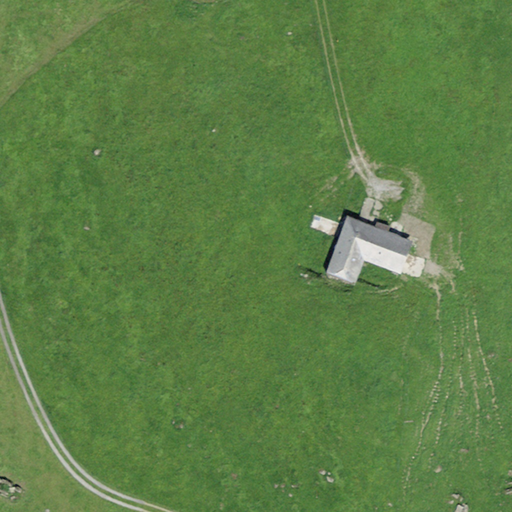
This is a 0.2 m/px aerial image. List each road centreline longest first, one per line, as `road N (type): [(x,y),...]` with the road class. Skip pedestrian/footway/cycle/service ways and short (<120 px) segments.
road 1 (track): [(152,511),(109,498),(73,467),(14,356),(0,312)]
road 2 (track): [(375,189),(350,139),(319,0)]
